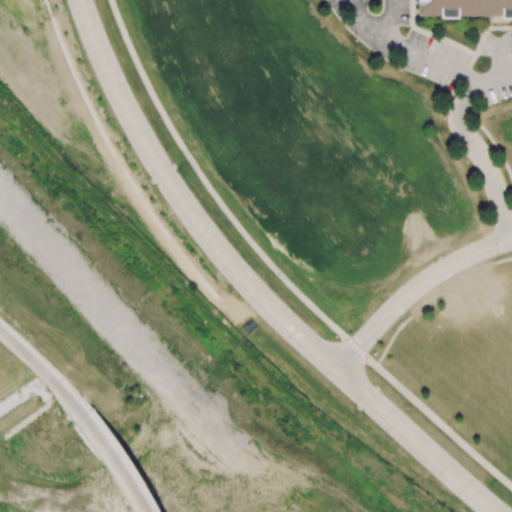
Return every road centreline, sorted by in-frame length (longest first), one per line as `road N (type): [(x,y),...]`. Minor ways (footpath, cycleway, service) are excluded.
road 1 (residential): [(79,0),(167,183),(239,277),(337,371)]
road 2 (residential): [(511,241),(428,281),(337,371)]
road 3 (residential): [(493,511),(337,371)]
road 4 (motorway): [(150,511),(67,390)]
